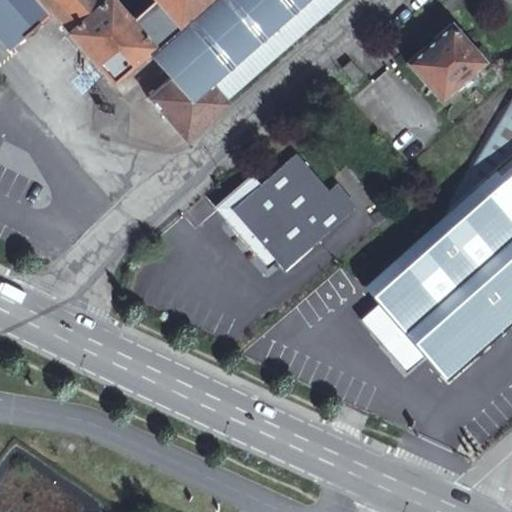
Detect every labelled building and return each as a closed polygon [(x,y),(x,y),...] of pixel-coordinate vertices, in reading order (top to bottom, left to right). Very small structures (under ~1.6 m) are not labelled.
[(138,86),(178,134),(217,101),(223,96),(219,91),(327,0),(142,0),(125,15),(112,0),(0,0),(0,34),(5,41),(46,5),(106,75),(143,44),(162,66),(138,86)] [(481,59),(447,19),(401,58),(436,98),(481,59)] [(359,67),(348,54),(340,60),(351,75),(359,67)] [(511,100),(499,111),(494,120),(511,104),(511,100)] [(511,104),(494,120),(464,167),(511,223),(511,104)] [(292,149),(228,203),(279,262),(343,208),(292,149)] [(511,312),(511,223),(464,167),(455,181),(458,184),(457,194),(356,281),(438,376),(511,312)]
